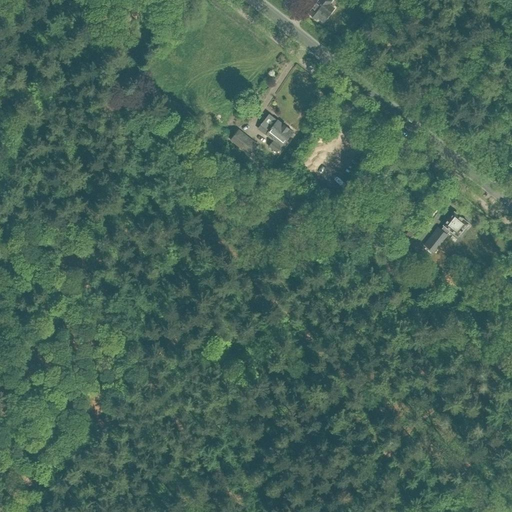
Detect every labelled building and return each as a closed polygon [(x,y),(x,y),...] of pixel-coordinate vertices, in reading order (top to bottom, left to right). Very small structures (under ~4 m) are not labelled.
[(324,22),(335,8),(330,4),(332,0),(319,0),(309,14),(317,20),(319,18),(324,22)] [(269,145),(270,146),(270,147),(276,152),(292,132),(269,113),(260,124),(266,129),(263,133),(273,140),(269,145)] [(238,129),(230,139),(249,154),(250,155),(257,145),(257,144),(238,129)] [(454,212),(444,225),(448,229),(458,237),(469,223),(454,212)] [(416,220),(407,232),(416,238),(425,227),(416,220)] [(434,252),(447,235),(437,227),(423,244),(434,252)]
